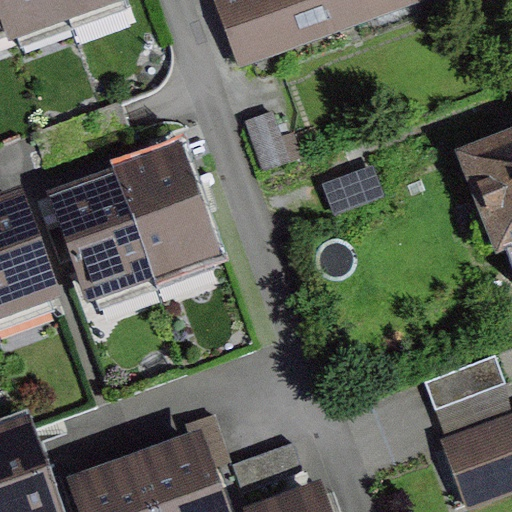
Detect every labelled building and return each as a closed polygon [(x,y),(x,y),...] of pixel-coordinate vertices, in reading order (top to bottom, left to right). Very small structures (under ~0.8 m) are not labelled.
[(14,45),(133,3),(132,0),(0,0),(0,31),(8,29),(14,45)] [(240,72),(427,7),(424,0),(237,0),(217,7),(240,72)] [(484,259),(511,248),(511,138),(448,163),(484,259)] [(88,315),(218,270),(177,153),(47,199),(88,315)] [(22,195),(0,202),(0,331),(59,314),(22,195)] [(511,416),(440,444),(465,511),(468,511),(511,495),(511,416)] [(57,511),(32,426),(0,435),(0,511),(57,511)] [(225,511),(201,437),(60,483),(69,511),(225,511)] [(321,511),(313,489),(248,511),(321,511)]
